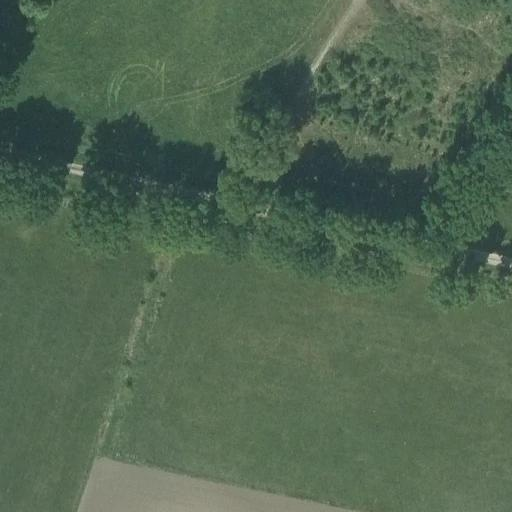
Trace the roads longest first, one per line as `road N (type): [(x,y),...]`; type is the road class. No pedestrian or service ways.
road 1 (track): [(252,207),(511,265)]
road 2 (track): [(0,154),(252,207)]
